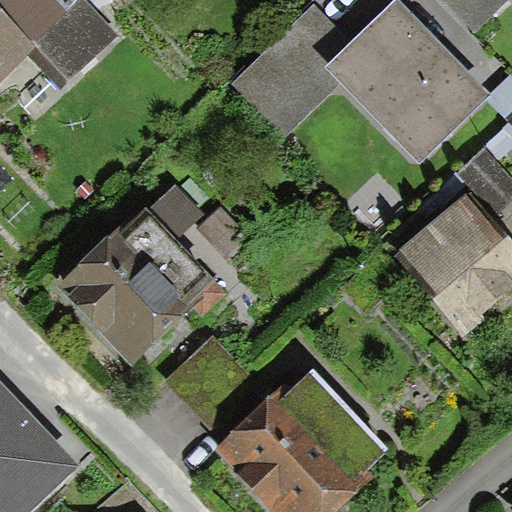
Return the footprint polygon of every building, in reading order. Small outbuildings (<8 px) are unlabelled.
[(0,0),(0,74),(43,37),(9,0),(0,0)] [(483,96),(394,3),(327,67),(416,160),(483,96)] [(385,252),(449,330),(511,278),(511,239),(467,185),(385,252)] [(62,290),(126,356),(202,283),(137,217),(62,290)] [(202,426),(274,511),(328,511),(385,464),(289,352),(202,426)] [(0,511),(22,511),(66,471),(0,402),(0,511)]
